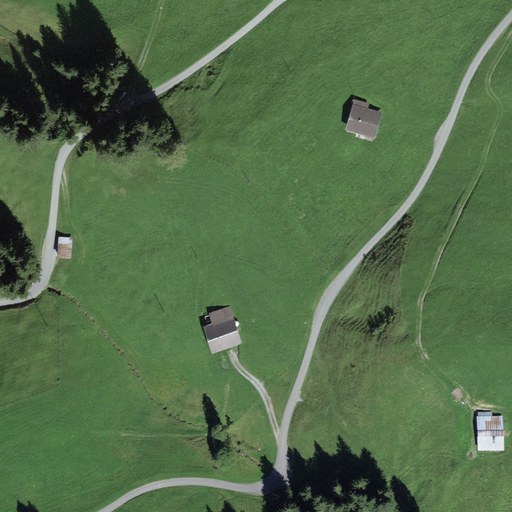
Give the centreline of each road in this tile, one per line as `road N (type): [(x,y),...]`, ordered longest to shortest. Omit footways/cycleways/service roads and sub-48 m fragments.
road 1 (track): [(511,22),(473,72),(423,193),(332,294),(288,421),(279,481),(258,491),(163,485),(109,511)]
road 2 (unclassified): [(284,0),(185,80),(69,143),(44,289),(33,300),(0,307)]
road 3 (track): [(167,0),(120,110)]
